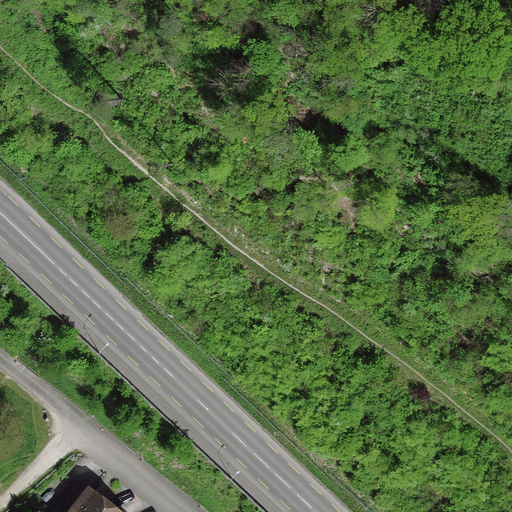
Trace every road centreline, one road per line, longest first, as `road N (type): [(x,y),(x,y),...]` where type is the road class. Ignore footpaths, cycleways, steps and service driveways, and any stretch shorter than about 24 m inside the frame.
road 1 (track): [(511,447),(187,205),(0,33)]
road 2 (secondary): [(0,212),(314,511)]
road 3 (residential): [(179,511),(78,426)]
